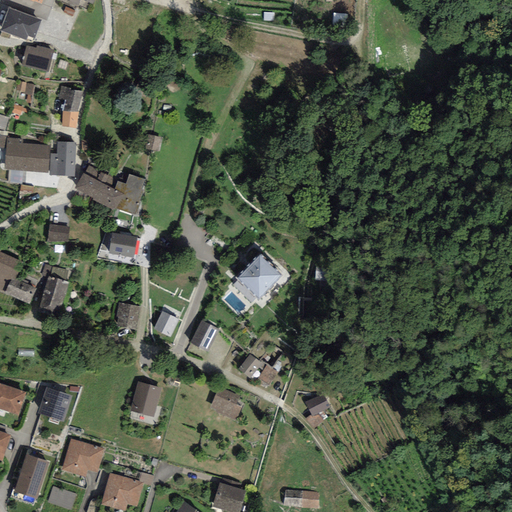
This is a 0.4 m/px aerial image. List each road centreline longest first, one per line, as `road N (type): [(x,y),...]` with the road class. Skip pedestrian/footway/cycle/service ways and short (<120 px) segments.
road 1 (residential): [(0,317),(176,355),(273,400)]
road 2 (track): [(150,0),(348,42),(358,37),(362,0)]
road 3 (track): [(273,400),(324,448),(369,511)]
